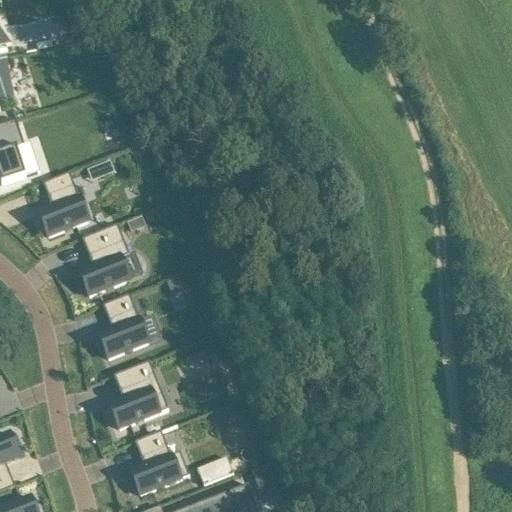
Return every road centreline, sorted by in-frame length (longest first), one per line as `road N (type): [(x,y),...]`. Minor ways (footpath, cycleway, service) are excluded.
road 1 (track): [(462,511),(439,207),(362,0)]
road 2 (residential): [(85,511),(41,319),(0,266)]
